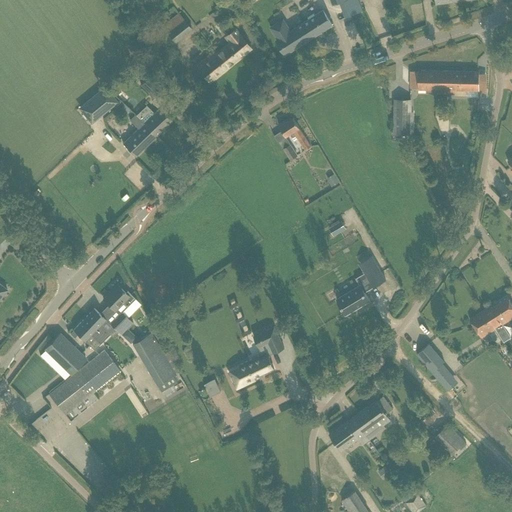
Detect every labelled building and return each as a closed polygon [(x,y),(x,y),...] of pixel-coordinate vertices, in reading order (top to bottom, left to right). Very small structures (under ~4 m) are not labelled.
[(278,22),(270,27),(278,39),(276,40),(280,46),(285,54),(331,25),(326,16),(323,11),(315,15),(314,13),(307,17),(308,19),(288,32),(281,20),(278,22)] [(162,25),(175,42),(192,29),(179,12),(162,25)] [(230,42),(217,53),(215,50),(196,65),(209,81),(250,48),(235,29),(226,36),(230,42)] [(426,94),(436,94),(436,71),(418,70),(418,71),(410,71),(410,88),(418,88),(418,90),(426,90),(426,94)] [(436,71),(436,94),(454,95),(455,90),(478,90),(478,71),(436,71)] [(141,84),(155,98),(162,91),(147,77),(141,84)] [(78,108),(91,124),(118,102),(104,85),(78,108)] [(412,112),(412,100),(396,100),(396,134),(414,134),(414,112),(412,112)] [(135,115),(156,136),(172,120),(160,108),(154,113),(146,105),(136,115),(135,115)] [(156,136),(135,115),(130,120),(138,128),(123,143),(135,156),(156,136)] [(293,131),(305,150),(311,146),(299,128),(293,117),(279,126),(286,136),(293,131)] [(284,149),(291,160),(298,156),(290,144),(284,149)] [(360,285),(336,299),(345,314),(369,300),(364,292),(373,286),(373,287),(386,280),(377,265),(364,272),(370,281),(361,286),(360,285)] [(103,299),(110,306),(114,310),(122,302),(127,306),(135,298),(127,290),(125,292),(117,284),(103,299)] [(488,307),(484,310),(495,329),(503,341),(511,336),(503,323),(511,317),(511,305),(507,297),(489,308),(488,307)] [(78,334),(94,349),(107,336),(97,327),(105,319),(94,308),(73,329),(78,334)] [(484,310),(469,319),(475,327),(481,337),(495,329),(484,310)] [(120,311),(114,317),(127,329),(133,323),(120,311)] [(127,329),(114,317),(109,322),(122,334),(127,329)] [(274,368),(267,352),(273,350),(269,342),(279,338),(274,326),(259,334),(260,334),(261,337),(261,338),(262,340),(263,340),(264,344),(258,346),(262,354),(239,365),(240,366),(229,372),(236,388),(258,378),(257,376),(274,368)] [(155,328),(152,330),(159,342),(162,340),(155,328)] [(45,349),(52,356),(71,374),(86,359),(60,333),(45,349)] [(132,344),(156,384),(175,374),(150,333),(132,344)] [(275,342),(278,349),(284,347),(281,339),(275,342)] [(428,344),(416,354),(448,390),(454,385),(455,384),(440,365),(444,361),(429,343),(428,344)] [(48,394),(65,414),(73,408),(119,371),(110,357),(104,350),(56,387),(48,394)] [(204,383),(211,396),(221,391),(215,378),(204,383)] [(376,399),(353,416),(369,439),(384,428),(382,425),(390,419),(386,413),(392,409),(383,396),(377,400),(376,399)] [(369,439),(353,416),(329,434),(341,450),(349,445),(358,438),(362,444),(369,439)] [(435,435),(453,453),(465,441),(447,424),(435,435)] [(366,511),(368,510),(355,491),(342,500),(350,511),(366,511)] [(427,506),(418,493),(411,498),(420,510),(427,506)] [(417,511),(420,510),(411,498),(405,502),(412,511),(417,511)]
